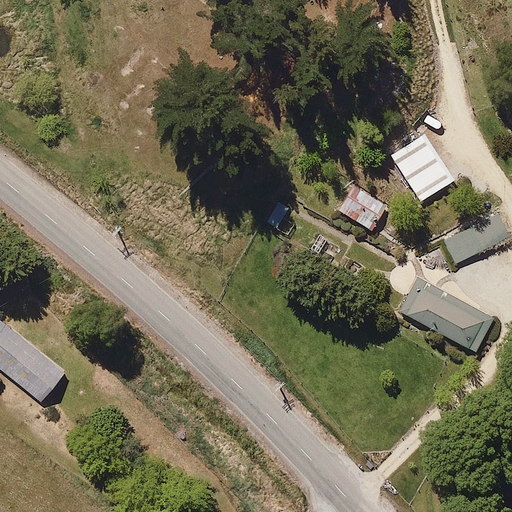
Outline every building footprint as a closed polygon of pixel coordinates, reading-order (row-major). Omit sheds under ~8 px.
[(416,124),(383,141),(414,192),(447,177),(416,124)] [(384,180),(348,162),(330,203),(367,221),(384,180)] [(511,215),(503,191),(443,221),(457,247),(511,219),(511,215)] [(501,298),(414,257),(399,300),(481,336),(501,298)] [(69,346),(0,294),(0,344),(43,382),(69,346)]
